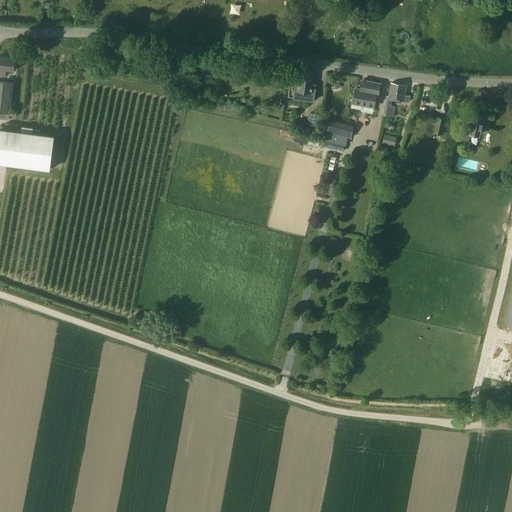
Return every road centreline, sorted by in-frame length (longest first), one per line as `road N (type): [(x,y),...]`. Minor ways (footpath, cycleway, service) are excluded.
road 1 (unclassified): [(0,31),(105,33),(391,75),(511,83)]
road 2 (unclassified): [(470,424),(307,403),(0,294)]
